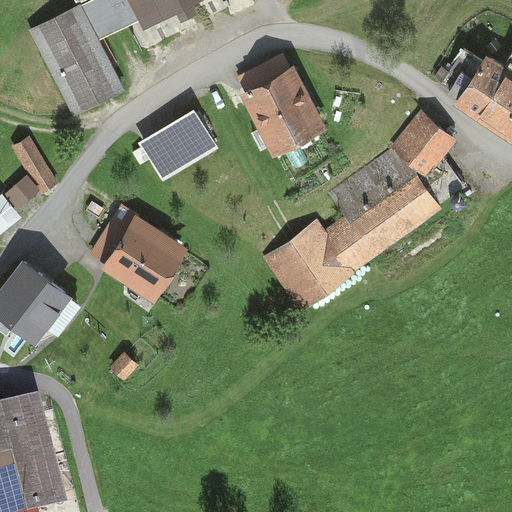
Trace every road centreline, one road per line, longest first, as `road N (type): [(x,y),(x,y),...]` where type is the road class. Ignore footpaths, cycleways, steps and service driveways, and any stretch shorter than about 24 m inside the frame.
road 1 (unclassified): [(511,155),(382,59),(324,38),(277,36),(125,119),(0,270)]
road 2 (track): [(0,111),(48,127),(125,119)]
